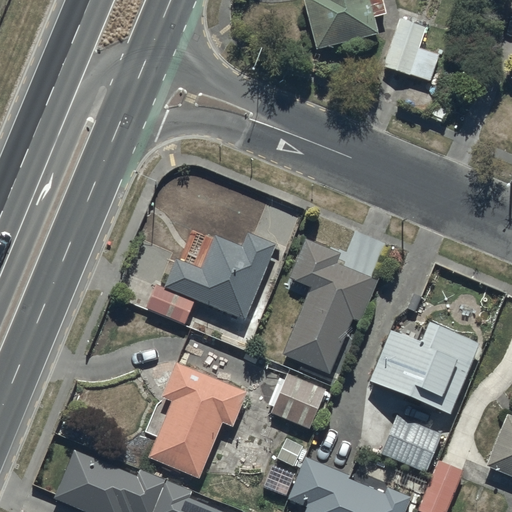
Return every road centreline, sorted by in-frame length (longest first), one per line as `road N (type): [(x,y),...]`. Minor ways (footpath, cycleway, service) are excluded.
road 1 (residential): [(142,74),(511,223)]
road 2 (trunk): [(142,74),(0,415)]
road 3 (trunk): [(0,305),(95,78),(109,68),(142,74)]
road 4 (trunk): [(0,221),(91,0)]
